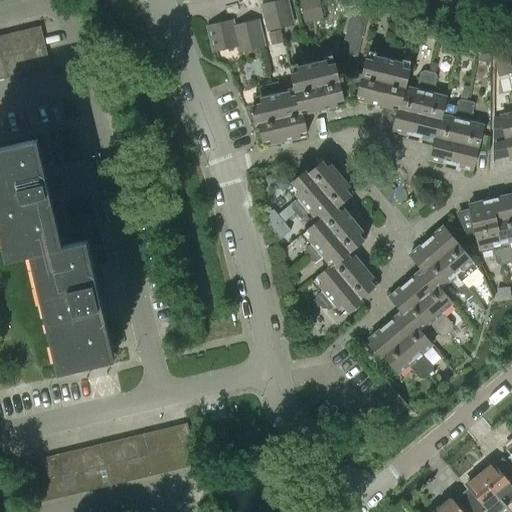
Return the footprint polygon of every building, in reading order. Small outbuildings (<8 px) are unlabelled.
[(281,0),(274,2),(280,27),(292,24),(286,0),(281,0)] [(318,0),(300,0),(305,22),(323,19),(318,0)] [(280,27),(274,2),(261,5),(265,18),(267,30),(280,27)] [(350,11),(340,52),(357,57),(367,15),(350,11)] [(232,20),(220,23),(225,48),(237,46),(238,46),(233,26),(234,26),(232,20)] [(245,23),(251,48),(264,46),(258,20),(245,23)] [(216,51),(225,48),(220,23),(207,26),(213,51),(216,51)] [(238,51),(251,48),(245,23),(234,26),(233,26),(238,46),(237,46),(238,51)] [(40,26),(29,28),(34,50),(45,47),(40,26)] [(18,31),(23,52),(34,50),(29,28),(18,31)] [(269,33),(272,44),(282,41),(279,30),(269,33)] [(18,31),(8,34),(12,55),(23,52),(18,31)] [(0,35),(0,51),(1,57),(12,55),(8,34),(0,35)] [(356,99),(397,109),(398,109),(403,87),(404,87),(409,65),(396,62),(398,52),(396,49),(385,46),(382,48),(379,58),(366,55),(356,99)] [(45,47),(34,50),(39,71),(50,68),(45,47)] [(34,50),(23,52),(28,73),(39,71),(34,50)] [(289,69),(295,91),(300,113),(301,113),(343,103),(333,59),(320,62),(317,52),(314,50),(302,53),(300,56),(303,66),(289,69)] [(23,52),(12,55),(17,76),(28,73),(23,52)] [(17,76),(12,55),(1,57),(6,78),(17,76)] [(392,130),(413,136),(429,72),(423,70),(420,72),(415,90),(404,87),(403,87),(398,109),(397,109),(396,114),(392,130)] [(434,73),(429,72),(413,136),(433,141),(434,141),(440,115),(441,115),(444,103),(445,97),(432,94),(437,76),(434,73)] [(302,118),(301,113),(300,113),(295,91),(283,94),(280,84),(277,82),(262,85),(260,89),(262,99),(253,101),(254,105),(250,106),(252,111),(250,111),(251,113),(252,113),(254,122),(258,122),(263,145),(306,135),(302,118)] [(510,160),(511,159),(511,91),(511,92),(508,95),(511,111),(511,112),(500,116),(510,160)] [(429,159),(450,164),(466,100),(460,99),(457,101),(456,106),(444,103),(441,115),(440,115),(434,141),(433,141),(432,145),(429,159)] [(466,100),(450,164),(472,169),(482,125),(469,122),(474,105),(472,102),(466,100)] [(53,192),(54,192),(55,188),(55,185),(55,184),(55,180),(55,177),(54,177),(54,178),(52,179),(49,167),(40,169),(33,141),(33,140),(0,147),(0,220),(9,257),(9,258),(33,253),(33,252),(58,246),(46,194),(53,192)] [(339,204),(343,201),(353,192),(325,159),(322,161),(307,174),(305,171),(292,182),(294,185),(290,188),(299,198),(291,204),(291,208),(298,217),(302,217),(310,211),(318,220),(318,221),(339,204)] [(511,199),(511,195),(490,200),(505,263),(510,262),(511,259),(511,257),(508,242),(511,240),(511,199)] [(499,265),(505,263),(490,200),(468,205),(479,249),(491,246),(495,263),(499,265)] [(323,256),(331,265),(349,250),(349,251),(353,248),(366,237),(339,204),(318,221),(318,220),(304,232),(312,242),(304,249),(304,253),(312,262),(316,262),(323,256)] [(269,212),(262,218),(273,231),(276,235),(280,239),(291,230),(284,222),(278,215),(273,209),(270,211),(269,212)] [(426,241),(468,291),(473,287),(473,283),(467,276),(476,267),(442,226),(426,241)] [(102,293),(103,293),(104,290),(104,288),(104,285),(104,282),(104,280),(104,277),(103,277),(103,279),(101,279),(98,268),(89,270),(82,241),(82,240),(58,246),(33,252),(33,253),(61,370),(61,371),(110,359),(110,358),(95,294),(102,293)] [(418,265),(421,269),(422,269),(439,289),(448,281),(460,294),(464,294),(468,291),(426,241),(409,255),(418,265)] [(377,283),(349,251),(349,250),(331,265),(314,279),(323,289),(315,296),(315,300),(322,309),(326,309),(334,303),(342,313),(346,310),(348,312),(361,302),(359,299),(377,283)] [(422,269),(421,269),(405,283),(448,333),(452,329),(453,325),(441,311),(451,303),(439,289),(422,269)] [(398,307),(401,311),(418,331),(419,331),(428,323),(439,336),(443,336),(448,333),(405,283),(389,297),(398,307)] [(509,287),(497,288),(498,298),(510,296),(509,287)] [(469,293),(464,296),(470,303),(474,299),(469,293)] [(401,311),(385,325),(428,375),(432,371),(432,367),(421,353),(431,345),(419,331),(418,331),(401,311)] [(423,378),(428,375),(385,325),(369,338),(372,342),(369,344),(380,357),(382,355),(398,373),(408,365),(419,378),(423,378)] [(386,422),(406,405),(389,386),(382,392),(369,403),(386,422)] [(180,447),(192,444),(186,423),(175,426),(180,447)] [(164,428),(170,449),(180,447),(175,426),(164,428)] [(164,428),(154,431),(159,452),(170,449),(164,428)] [(148,454),(159,452),(154,431),(143,433),(148,454)] [(137,457),(148,454),(143,433),(132,436),(137,457)] [(121,438),(126,459),(137,457),(132,436),(121,438)] [(121,438),(111,441),(116,462),(126,459),(121,438)] [(100,444),(105,465),(116,462),(111,441),(100,444)] [(94,467),(105,465),(100,444),(89,446),(94,467)] [(192,444),(180,447),(185,468),(197,465),(192,444)] [(78,449),(83,470),(94,467),(89,446),(78,449)] [(180,447),(170,449),(175,470),(185,468),(180,447)] [(78,449),(68,451),(73,472),(83,470),(78,449)] [(170,449),(159,452),(164,473),(175,470),(170,449)] [(57,454),(62,475),(73,472),(68,451),(57,454)] [(148,454),(153,475),(164,473),(159,452),(148,454)] [(46,457),(51,478),(62,475),(57,454),(46,457)] [(148,454),(137,457),(142,478),(153,475),(148,454)] [(35,459),(40,480),(51,478),(46,457),(35,459)] [(137,457),(126,459),(131,480),(142,478),(137,457)] [(489,465),(479,473),(510,511),(511,511),(511,485),(508,480),(511,476),(511,469),(503,458),(495,465),(494,464),(490,467),(489,465)] [(35,459),(25,462),(30,483),(40,480),(35,459)] [(126,459),(116,462),(121,483),(131,480),(126,459)] [(13,464),(18,485),(30,483),(25,462),(13,464)] [(116,462),(105,465),(110,486),(121,483),(116,462)] [(105,465),(94,467),(99,488),(110,486),(105,465)] [(94,467),(83,470),(88,491),(99,488),(94,467)] [(83,470),(73,472),(78,493),(88,491),(83,470)] [(78,493),(73,472),(62,475),(67,496),(78,493)] [(510,511),(479,473),(468,481),(470,483),(466,487),(487,511),(486,511),(510,511)] [(56,499),(67,496),(62,475),(51,478),(56,499)] [(56,499),(51,478),(40,480),(45,501),(56,499)] [(35,504),(45,501),(40,480),(30,483),(35,504)] [(35,504),(30,483),(18,485),(23,506),(35,504)] [(463,511),(450,497),(436,509),(438,511),(463,511)]
